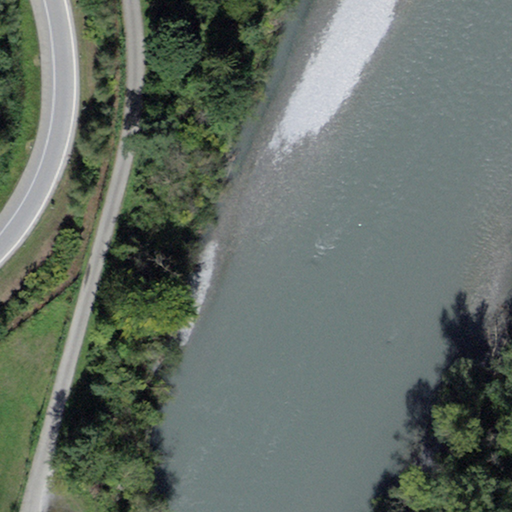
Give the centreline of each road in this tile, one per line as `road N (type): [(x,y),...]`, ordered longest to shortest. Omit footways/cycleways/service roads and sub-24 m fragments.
road 1 (unclassified): [(33,511),(132,134),(135,0)]
road 2 (trunk): [(55,0),(64,65),(60,130),(40,191),(0,249)]
